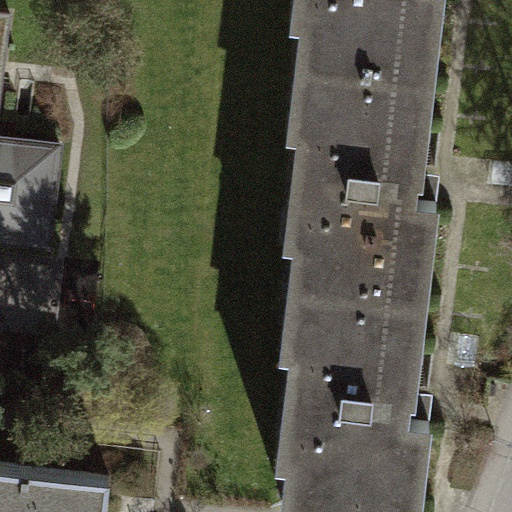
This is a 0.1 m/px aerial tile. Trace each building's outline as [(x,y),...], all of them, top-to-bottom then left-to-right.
[(300,32),(295,70),(436,88),(447,0),(293,0),(290,31),(300,32)] [(0,141),(0,102),(8,23),(0,22),(0,251),(54,257),(65,148),(0,141)] [(293,250),(288,288),(428,305),(440,206),(417,203),(419,184),(424,185),(436,88),(295,70),(287,140),(296,141),(282,248),(293,250)] [(415,405),(428,305),(288,288),(279,359),(288,360),(275,468),(287,469),(282,510),(296,511),(416,511),(428,425),(409,423),(411,404),(415,405)] [(0,511),(104,511),(108,481),(0,466),(0,511)]
